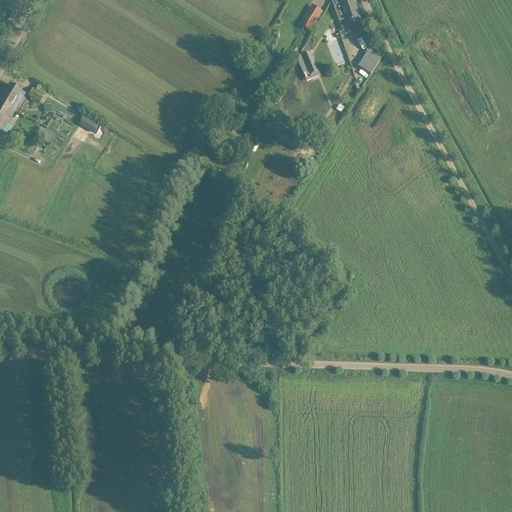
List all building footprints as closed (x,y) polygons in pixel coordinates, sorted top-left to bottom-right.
[(292,0),(286,9),(300,20),(314,0),(292,0)] [(361,22),(353,0),(337,0),(345,20),(339,22),(343,31),(348,29),(361,22)] [(317,21),(324,11),(319,7),(312,17),(317,21)] [(306,15),(300,26),(310,32),(317,22),(306,15)] [(344,37),(330,39),(333,61),(347,59),(344,37)] [(373,51),(363,68),(374,75),(384,57),(373,51)] [(311,53),(303,56),(311,76),(319,73),(311,53)] [(9,110),(15,100),(21,91),(10,84),(0,100),(0,104),(14,113),(9,110)] [(39,103),(43,96),(33,90),(28,96),(39,103)] [(0,130),(2,132),(14,113),(0,104),(0,130)] [(99,124),(85,116),(79,125),(94,134),(99,124)]
